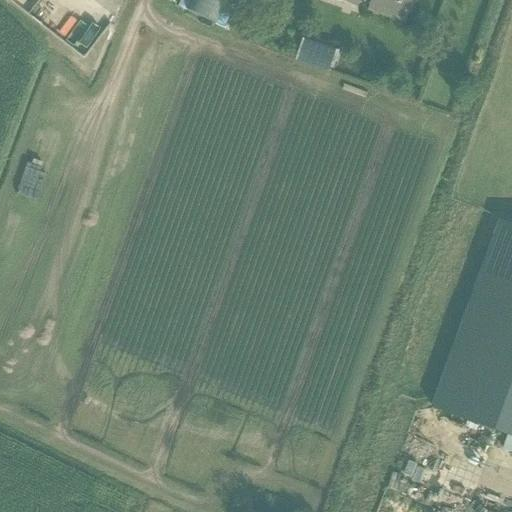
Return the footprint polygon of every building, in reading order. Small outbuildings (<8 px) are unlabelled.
[(326,0),(355,9),(357,0),(377,0),(408,10),(411,0),(326,0)] [(81,34),(95,24),(90,16),(75,27),(81,34)] [(247,41),(260,45),(267,25),(253,20),(247,41)] [(300,44),(294,60),(331,72),(336,56),(300,44)] [(455,79),(430,70),(419,102),(443,111),(455,79)] [(511,452),(511,226),(500,222),(493,241),(432,409),(507,436),(502,449),(511,452)]
